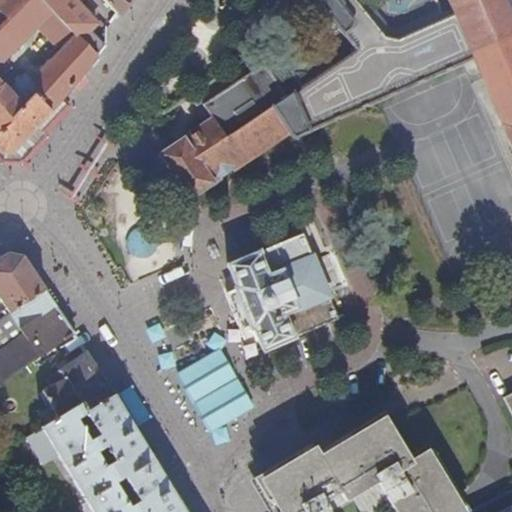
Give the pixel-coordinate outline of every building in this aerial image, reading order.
[(0,0),(0,26),(26,0),(0,0)] [(68,90),(94,57),(59,18),(55,21),(54,28),(66,40),(48,61),(47,61),(29,80),(22,74),(10,86),(6,90),(0,82),(0,61),(52,11),(42,0),(26,0),(0,26),(0,152),(8,152),(58,100),(68,90)] [(72,0),(42,0),(52,11),(59,18),(94,57),(102,46),(87,30),(94,23),(72,0)] [(103,0),(116,13),(125,0),(103,0)] [(312,0),(352,49),(329,65),(285,94),(265,66),(262,62),(201,103),(212,120),(165,151),(160,155),(188,197),(192,194),(253,154),(286,132),(291,139),(302,134),(379,101),(427,79),(472,59),(453,16),(396,41),(395,43),(381,39),(378,34),(377,35),(370,26),(371,25),(361,13),(360,13),(349,0),(312,0)] [(445,0),(450,11),(452,11),(454,15),(453,16),(472,59),(489,97),(511,150),(511,31),(498,0),(445,0)] [(511,6),(509,0),(498,0),(511,31),(511,6)] [(285,94),(329,65),(323,59),(318,54),(313,51),(307,49),(300,48),(294,48),(287,49),(281,51),(276,54),(279,57),(265,66),(285,94)] [(0,82),(6,90),(10,86),(0,74),(0,82)] [(65,106),(58,100),(8,152),(0,152),(0,160),(17,162),(43,136),(39,132),(65,106)] [(336,319),(301,235),(242,258),(226,265),(234,287),(233,287),(234,290),(231,291),(225,294),(240,329),(249,325),(250,327),(251,327),(261,350),(273,345),(336,319)] [(37,358),(73,334),(20,258),(6,255),(0,258),(0,304),(4,310),(37,358)] [(0,384),(37,358),(4,310),(0,311),(0,315),(2,319),(0,320),(0,384)] [(176,371),(207,432),(254,409),(216,332),(205,337),(213,353),(176,371)] [(170,334),(157,339),(167,368),(180,364),(170,334)] [(85,414),(114,397),(85,352),(44,382),(49,389),(41,393),(49,408),(33,417),(40,429),(80,406),(85,414)] [(115,398),(135,430),(145,424),(126,391),(115,398)] [(511,392),(502,397),(511,414),(511,392)] [(184,511),(135,430),(115,398),(114,397),(85,414),(80,406),(40,429),(91,511),(184,511)] [(317,443),(287,461),(254,482),(275,511),(466,511),(471,510),(460,492),(432,448),(415,459),(390,419),(388,415),(365,429),(324,453),(320,448),(317,443)]
